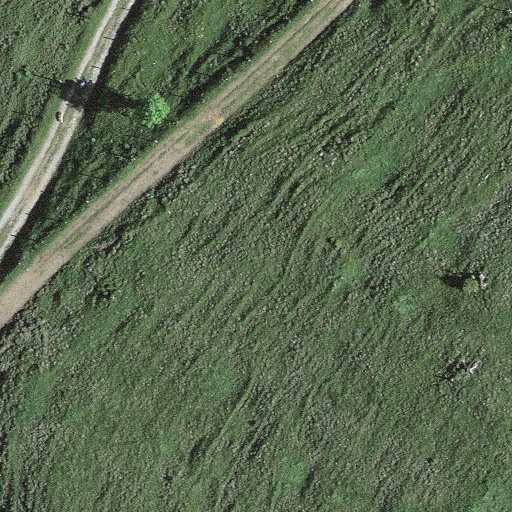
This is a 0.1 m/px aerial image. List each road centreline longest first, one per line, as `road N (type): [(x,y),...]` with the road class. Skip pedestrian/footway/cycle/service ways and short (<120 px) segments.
road 1 (track): [(0,327),(346,0)]
road 2 (track): [(0,231),(129,0)]
